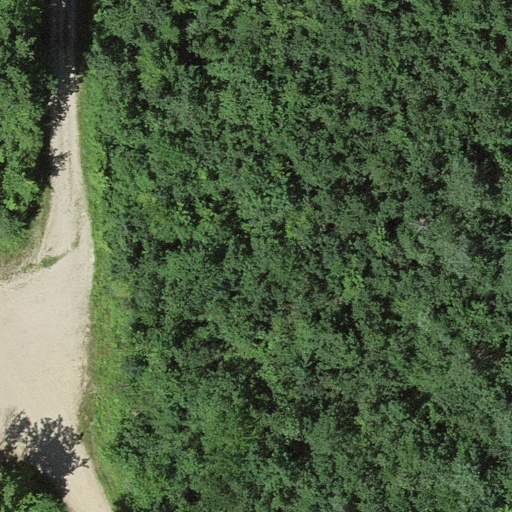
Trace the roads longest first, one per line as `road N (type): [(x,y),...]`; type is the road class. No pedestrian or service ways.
road 1 (track): [(18,316),(67,293),(67,0)]
road 2 (track): [(0,298),(18,316),(121,511)]
